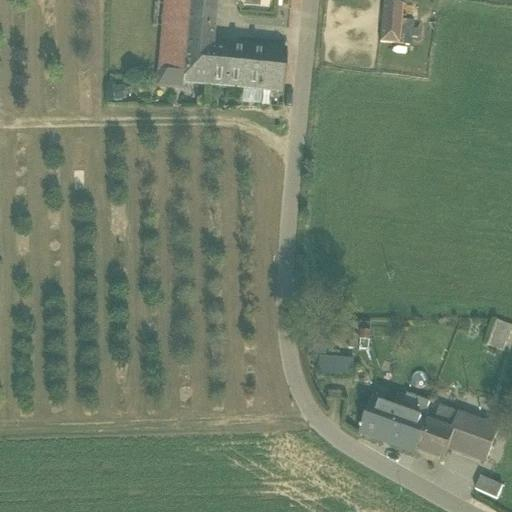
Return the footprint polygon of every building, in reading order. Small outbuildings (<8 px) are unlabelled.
[(164,0),(163,16),(188,19),(189,0),(164,0)] [(189,0),(188,19),(187,33),(212,35),(215,0),(189,0)] [(380,42),(399,44),(400,21),(402,4),(383,2),(380,42)] [(187,33),(188,19),(163,16),(159,61),(157,81),(156,81),(160,86),(181,88),(185,84),(183,84),(187,33)] [(411,22),(400,21),(399,44),(409,46),(411,22)] [(210,54),(212,35),(187,33),(183,84),(185,84),(243,90),(262,91),(283,93),(286,48),(228,43),(223,46),(221,55),(210,54)] [(261,106),(262,91),(243,90),(241,105),(261,106)] [(487,345),(503,351),(507,339),(509,339),(511,329),(511,327),(495,321),(487,345)] [(308,353),(325,354),(327,338),(310,337),(308,353)] [(317,381),(350,383),(352,360),(319,357),(317,381)] [(372,402),(393,409),(397,397),(376,390),(372,402)] [(401,412),(427,421),(427,409),(429,403),(407,395),(401,412)] [(416,453),(416,452),(427,421),(401,412),(393,409),(372,402),(360,433),(416,453)] [(439,408),(434,424),(454,431),(450,443),(459,446),(456,452),(472,458),(480,438),(493,443),(498,430),(455,414),(455,413),(439,408)] [(443,462),(450,443),(454,431),(434,424),(427,421),(416,452),(443,462)] [(472,458),(485,463),(493,443),(480,438),(472,458)] [(475,490),(496,500),(502,487),(480,477),(475,490)]
